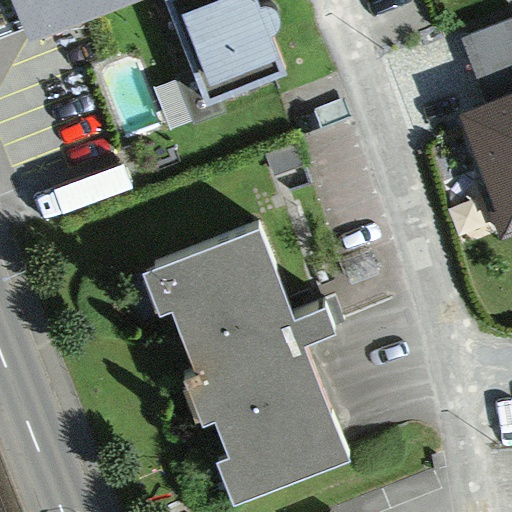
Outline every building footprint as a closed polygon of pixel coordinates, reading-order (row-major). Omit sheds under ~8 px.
[(0,0),(0,27),(66,0),(0,0)] [(171,0),(205,87),(282,57),(259,0),(171,0)] [(511,20),(464,39),(490,107),(511,98),(511,20)] [(113,73),(135,134),(163,124),(140,63),(113,73)] [(507,232),(511,230),(511,98),(490,107),(464,117),(507,232)] [(232,490),(345,445),(301,333),(331,321),(322,297),(291,309),(257,223),(145,267),(161,309),(173,304),(195,361),(180,367),(197,410),(213,404),(229,446),(216,451),(232,490)]
